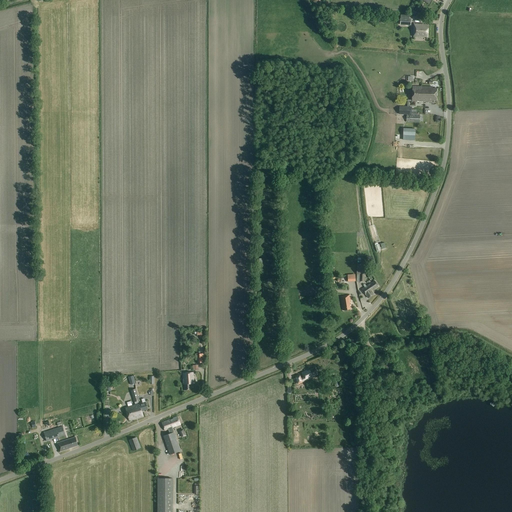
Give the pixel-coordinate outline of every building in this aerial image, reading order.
[(427,37),(428,26),(423,25),(423,24),(414,23),(413,36),(427,37)] [(436,100),(437,88),(433,88),(433,87),(413,86),(412,101),(429,102),(429,100),(436,100)] [(409,106),(407,106),(400,106),(399,114),(407,114),(412,114),(412,113),(412,110),(412,107),(409,106)] [(407,114),(407,122),(420,122),(420,115),(412,114),(407,114)] [(357,264),(357,269),(357,274),(360,274),(360,281),(365,282),(365,269),(363,269),(363,264),(357,264)] [(325,292),(332,292),(332,288),(335,288),(335,281),(328,281),(328,285),(325,285),(325,292)] [(378,287),(374,281),(367,286),(365,284),(363,285),(365,287),(362,289),(365,295),(366,295),(368,298),(373,295),(371,291),(378,287)] [(343,311),(350,309),(349,301),(350,301),(349,295),(341,297),(343,311)] [(198,363),(205,363),(204,354),(197,354),(198,363)] [(318,374),(315,367),(307,371),(307,370),(302,373),(304,377),(302,378),(300,374),(295,376),(296,378),(294,379),(296,384),(294,384),(295,386),(303,383),(302,382),(318,374)] [(183,390),(189,390),(189,384),(194,383),(194,372),(182,373),(183,390)] [(135,405),(138,417),(143,416),(142,411),(148,409),(146,402),(140,404),(140,403),(135,405)] [(129,420),(138,417),(135,405),(125,407),(129,420)] [(180,424),(177,416),(173,418),(173,419),(170,421),(170,419),(161,423),(164,431),(168,429),(170,434),(163,436),(170,455),(181,451),(172,427),(176,426),(176,425),(180,424)] [(44,433),(47,441),(65,435),(63,427),(44,433)] [(77,445),(75,437),(71,438),(56,443),(59,452),(68,449),(68,448),(71,447),(77,445)] [(133,451),(141,448),(137,437),(129,440),(133,451)] [(158,479),(157,511),(172,511),(172,479),(158,479)]
